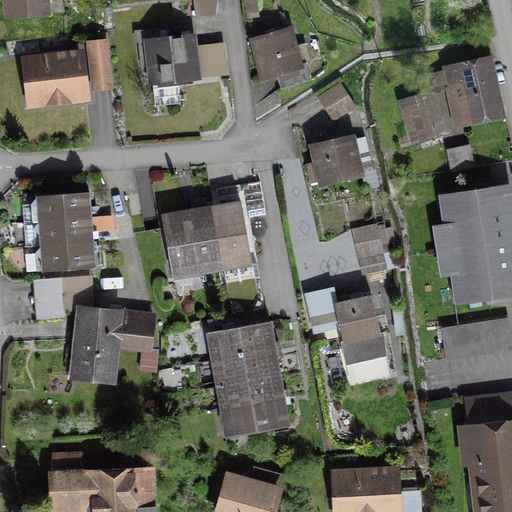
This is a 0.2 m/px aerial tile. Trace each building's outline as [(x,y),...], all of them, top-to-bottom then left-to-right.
[(2,0),(4,22),(53,19),(51,0),(2,0)] [(294,30),(253,42),(264,83),(306,71),(294,30)] [(196,34),(146,39),(152,87),(202,81),(196,34)] [(111,42),(89,44),(94,95),(116,93),(111,42)] [(86,54),(25,62),(32,115),(93,107),(86,54)] [(492,58),(443,69),(456,130),(506,119),(492,58)] [(346,87),(321,102),(334,123),(358,108),(346,87)] [(419,96),(401,102),(411,135),(429,129),(419,96)] [(358,139),(314,147),(322,189),(366,181),(358,139)] [(471,150),(453,154),(457,171),(474,167),(471,150)] [(230,186),(233,204),(242,202),(244,215),(264,211),(259,181),(230,186)] [(511,188),(444,200),(448,229),(437,231),(446,283),(454,281),(459,309),(511,300),(511,188)] [(38,221),(91,218),(90,196),(37,198),(38,221)] [(212,207),(221,261),(251,256),(244,215),(242,202),(233,204),(212,207)] [(190,211),(200,265),(221,261),(212,207),(190,211)] [(200,265),(190,211),(164,216),(166,227),(172,261),(173,270),(200,265)] [(39,245),(92,242),(91,218),(38,221),(39,245)] [(358,256),(385,250),(379,226),(353,232),(358,256)] [(166,227),(145,230),(151,265),(172,261),(166,227)] [(92,242),(39,245),(41,268),(94,265),(92,242)] [(385,250),(358,256),(362,271),(388,265),(385,250)] [(251,256),(221,261),(224,276),(254,271),(251,256)] [(254,271),(224,276),(226,288),(256,283),(254,271)] [(64,280),(34,282),(37,320),(66,318),(64,280)] [(256,283),(226,288),(228,300),(258,294),(256,283)] [(338,290),(305,297),(314,339),(344,332),(355,386),(394,378),(377,297),(341,305),(338,290)] [(258,294),(228,300),(231,315),(261,309),(258,294)] [(261,309),(231,315),(234,331),(264,326),(261,309)] [(159,317),(79,310),(72,383),(119,388),(123,354),(155,357),(159,317)] [(511,328),(511,323),(447,331),(451,363),(511,355),(511,328)] [(218,359),(277,349),(272,324),(264,326),(234,331),(213,335),(218,359)] [(277,349),(218,359),(222,383),(281,373),(277,349)] [(281,373),(222,383),(226,405),(285,395),(281,373)] [(285,395),(226,405),(232,439),(291,429),(285,395)] [(511,511),(511,396),(466,403),(469,428),(460,429),(472,511),(511,511)] [(161,511),(160,469),(52,472),(53,511),(161,511)] [(404,511),(404,469),(333,471),(333,511),(404,511)] [(282,511),(288,491),(230,476),(220,511),(282,511)]
